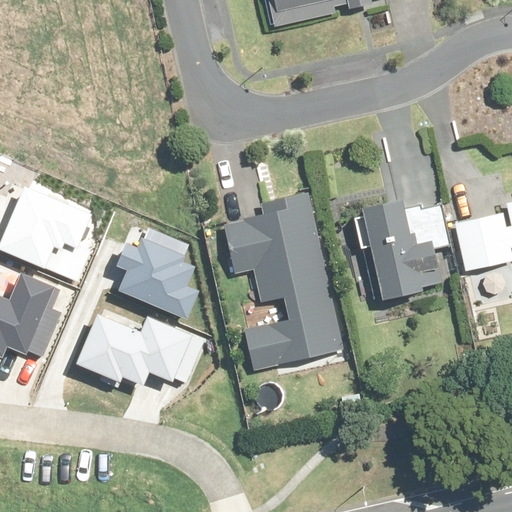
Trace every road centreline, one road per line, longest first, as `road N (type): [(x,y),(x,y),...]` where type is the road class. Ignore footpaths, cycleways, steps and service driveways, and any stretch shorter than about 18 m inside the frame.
road 1 (residential): [(186,0),(204,84),(237,116),(391,87),(511,36)]
road 2 (residential): [(229,511),(218,473),(199,446),(140,424),(0,419)]
